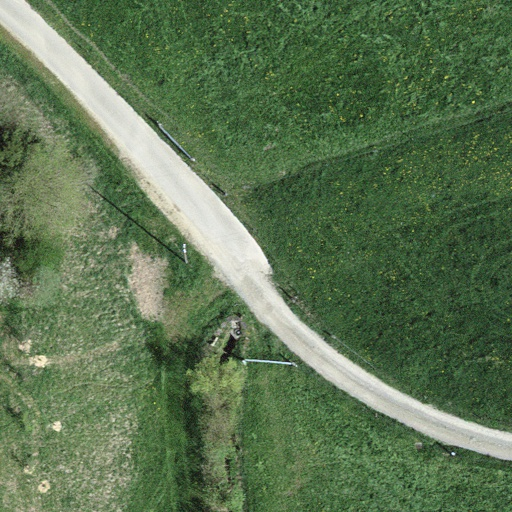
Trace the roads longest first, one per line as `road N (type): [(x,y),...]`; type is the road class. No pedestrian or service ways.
road 1 (unclassified): [(264,304),(226,238),(3,0)]
road 2 (track): [(511,445),(425,419),(341,371),(264,304)]
